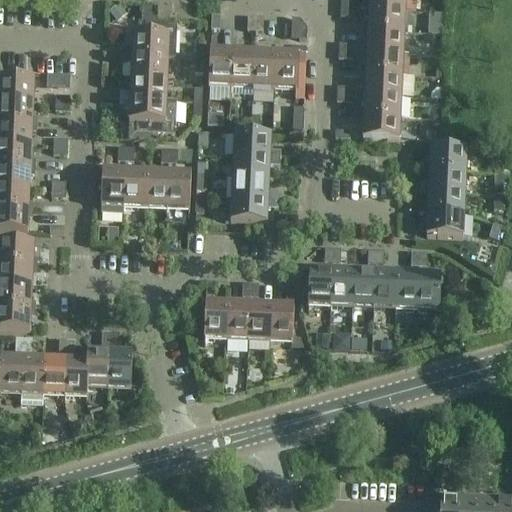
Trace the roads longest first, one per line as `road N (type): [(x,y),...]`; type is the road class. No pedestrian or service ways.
road 1 (residential): [(0,42),(71,44),(88,53),(79,282)]
road 2 (tertiary): [(257,433),(511,363)]
road 3 (residential): [(315,211),(328,13),(292,11)]
road 4 (tertiary): [(182,453),(0,507)]
road 5 (residential): [(173,288),(202,269),(276,262),(313,235),(315,211)]
road 6 (residential): [(182,453),(150,332),(173,288)]
